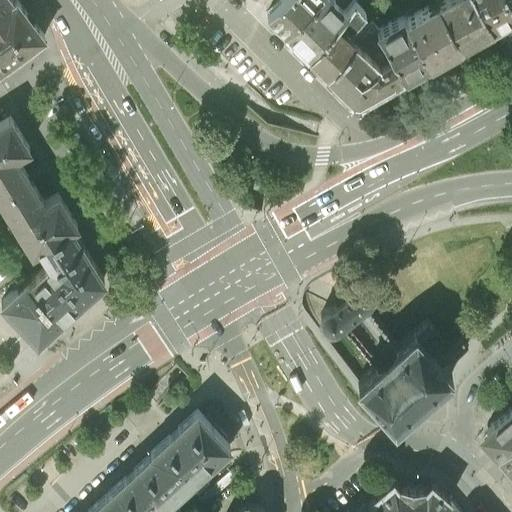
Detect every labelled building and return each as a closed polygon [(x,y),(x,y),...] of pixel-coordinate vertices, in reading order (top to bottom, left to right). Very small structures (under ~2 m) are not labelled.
[(0,0),(0,63),(2,66),(19,53),(44,35),(16,0),(0,0)] [(312,0),(278,0),(266,12),(283,29),(312,0)] [(312,0),(283,29),(296,42),(302,48),(308,53),(344,10),(340,6),(333,0),(312,0)] [(353,0),(344,10),(308,53),(315,60),(325,71),(354,39),(346,32),(364,12),(353,0)] [(438,1),(436,0),(433,0),(405,17),(429,57),(435,53),(459,40),(438,1)] [(480,28),(490,22),(477,0),(436,0),(438,1),(459,40),(480,28)] [(511,9),(511,3),(510,0),(477,0),(490,22),(496,19),(511,9)] [(414,65),(429,57),(405,17),(402,13),(376,27),(382,34),(393,52),(404,72),(414,65)] [(354,39),(325,71),(337,83),(354,100),(366,93),(404,72),(393,52),(378,60),(354,39)] [(10,115),(0,121),(0,197),(32,249),(40,245),(72,226),(77,222),(58,192),(44,200),(32,180),(15,154),(29,145),(10,115)] [(72,226),(40,245),(50,261),(28,282),(60,317),(87,292),(104,276),(72,226)] [(46,330),(60,317),(28,282),(25,279),(2,301),(21,322),(37,339),(46,330)] [(374,367),(359,382),(357,383),(383,412),(388,418),(394,425),(396,424),(395,423),(412,408),(423,398),(435,387),(451,373),(444,365),(452,357),(467,343),(461,337),(450,347),(427,321),(415,332),(414,331),(397,346),(366,307),(368,304),(370,303),(372,302),(373,300),(374,298),(375,296),(375,294),(375,292),(374,290),(373,287),(372,286),(370,284),(369,283),(367,282),(365,281),(363,281),(361,281),(359,282),(357,283),(355,284),(353,285),(352,287),(351,289),(350,291),(350,293),(341,301),(334,308),(331,308),(329,308),(327,309),(325,310),(324,311),(322,313),(321,315),(320,317),(319,319),(319,322),(320,324),(321,326),(322,328),(324,330),(326,331),(328,332),(330,332),(332,333),(334,332),(336,332),(338,331),(339,330),(341,329),(342,327),(374,367)] [(511,428),(511,403),(504,410),(499,415),(511,428)] [(248,422),(243,408),(237,410),(243,424),(248,422)] [(157,511),(185,486),(184,484),(191,478),(192,476),(196,480),(205,472),(202,468),(228,443),(196,409),(176,428),(159,443),(151,451),(152,452),(139,463),(118,483),(97,502),(86,511),(157,511)] [(497,452),(511,438),(511,428),(499,415),(490,423),(489,433),(489,443),(497,452)] [(511,438),(497,452),(511,468),(511,438)] [(229,472),(197,502),(202,508),(234,478),(229,472)] [(373,511),(437,511),(449,498),(430,481),(424,487),(411,486),(397,485),(392,480),(365,505),(373,511)] [(460,511),(458,509),(449,498),(437,511),(460,511)]
